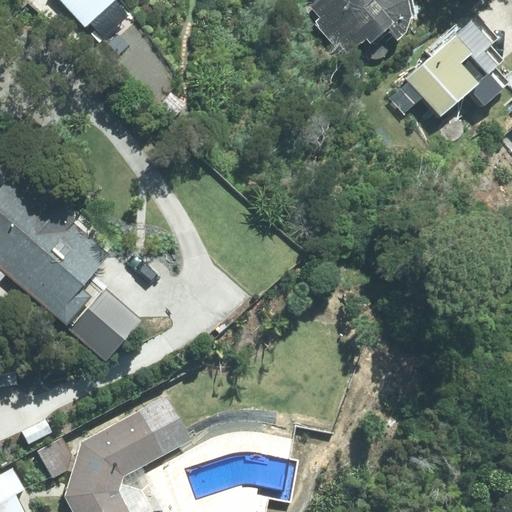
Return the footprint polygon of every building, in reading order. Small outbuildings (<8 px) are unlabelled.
[(55,0),(85,32),(120,0),(55,0)] [(318,27),(313,30),(333,54),(337,51),(346,62),(361,49),(366,54),(384,38),(394,50),(396,48),(398,50),(407,43),(413,25),(409,5),(404,0),(323,0),(307,14),(318,27)] [(481,60),(489,53),(469,30),(443,53),(435,44),(422,55),(429,64),(404,86),(406,89),(388,104),(401,119),(419,104),(439,127),(469,101),(481,115),(500,99),(486,83),(495,76),(481,60)] [(0,308),(18,287),(109,364),(150,316),(103,277),(114,265),(13,180),(0,194),(0,308)] [(214,202),(206,222),(259,242),(267,222),(214,202)] [(287,348),(289,351),(296,359),(298,360),(301,361),(304,361),(308,361),(311,361),(314,360),(317,358),(319,356),(321,354),(323,351),(324,348),(325,345),(325,342),(325,339),(324,336),(323,333),(321,330),(319,328),(316,326),(314,325),(311,324),(307,323),(304,323),(301,323),(298,325),(295,326),(293,328),(291,330),(289,333),(288,336),(287,339),(286,342),(287,345),(287,348)] [(124,482),(190,445),(164,399),(78,448),(62,503),(66,511),(147,511),(141,501),(125,510),(119,499),(124,482)] [(38,426),(20,436),(28,450),(46,440),(38,426)] [(33,457),(47,485),(65,476),(70,461),(62,444),(33,457)] [(0,511),(19,511),(13,500),(23,494),(14,476),(0,484),(0,511)]
